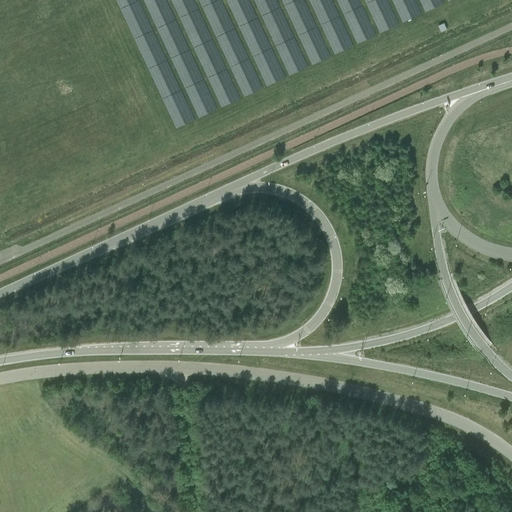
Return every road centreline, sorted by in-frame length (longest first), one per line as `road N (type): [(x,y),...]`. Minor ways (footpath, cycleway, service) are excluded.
road 1 (unclassified): [(0,380),(175,369),(265,378),(386,402),(455,424),(511,455)]
road 2 (secondary): [(0,362),(69,353),(266,352)]
road 3 (secondary): [(266,352),(319,321),(336,280),(335,254),(303,205),(261,190),(231,190)]
road 4 (secondary): [(475,91),(231,190)]
road 5 (secondary): [(231,190),(0,296)]
road 6 (secondary): [(312,354),(411,336),(511,287)]
road 7 (tertiary): [(312,354),(511,399)]
road 8 (tertiary): [(432,209),(464,320),(511,378)]
road 9 (secondary): [(475,91),(439,134),(429,169),(432,209)]
